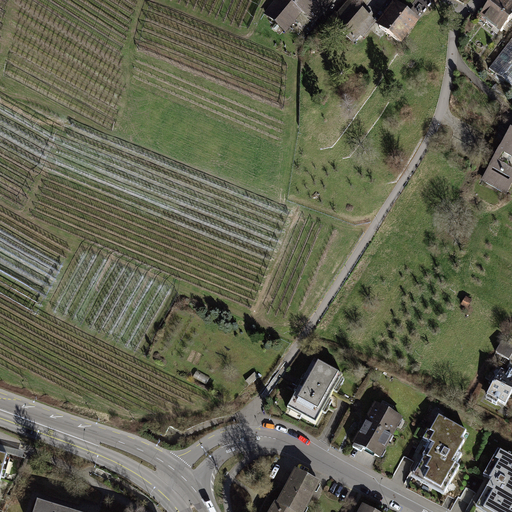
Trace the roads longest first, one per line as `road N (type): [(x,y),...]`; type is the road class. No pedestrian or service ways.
road 1 (residential): [(417,511),(303,449),(267,438),(221,445),(174,486)]
road 2 (secondary): [(174,486),(144,462),(0,410)]
